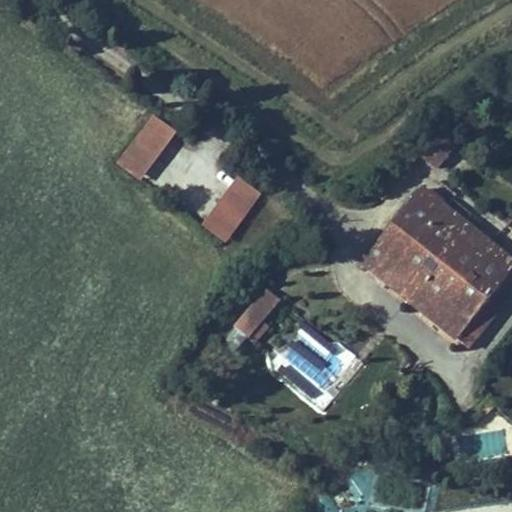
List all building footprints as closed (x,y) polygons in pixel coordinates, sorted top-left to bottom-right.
[(143,182),(178,133),(151,114),(116,163),(143,182)] [(227,244),(263,195),(237,177),(202,226),(227,244)] [(342,255),(394,298),(408,281),(384,260),(429,205),(403,183),(342,255)] [(508,272),(429,205),(384,260),(408,281),(394,298),(449,343),(508,272)] [(255,346),(274,325),(266,318),(281,300),(266,286),(231,325),(255,346)] [(511,355),(503,367),(511,374),(511,355)]
